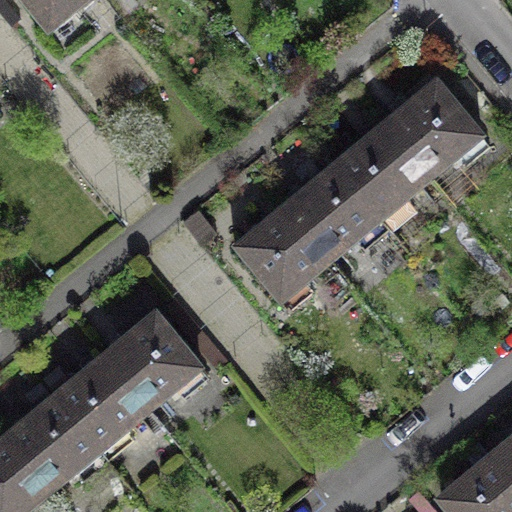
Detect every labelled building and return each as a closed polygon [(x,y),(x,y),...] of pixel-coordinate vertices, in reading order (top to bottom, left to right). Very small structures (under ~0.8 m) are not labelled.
[(20,0),(48,33),(88,0),(20,0)] [(436,81),(384,123),(430,179),(482,136),(436,81)] [(384,123),(335,164),(381,220),(430,179),(384,123)] [(335,164),(286,205),(332,261),(381,220),(335,164)] [(286,205),(234,247),(280,303),(332,261),(286,205)] [(154,313),(103,355),(150,411),(201,369),(154,313)] [(103,355),(53,396),(99,452),(150,411),(103,355)] [(4,437),(50,492),(99,452),(53,396),(4,437)] [(4,437),(0,439),(0,511),(25,511),(50,492),(4,437)] [(511,440),(491,457),(511,481),(511,440)] [(511,511),(511,481),(491,457),(440,499),(450,511),(511,511)]
